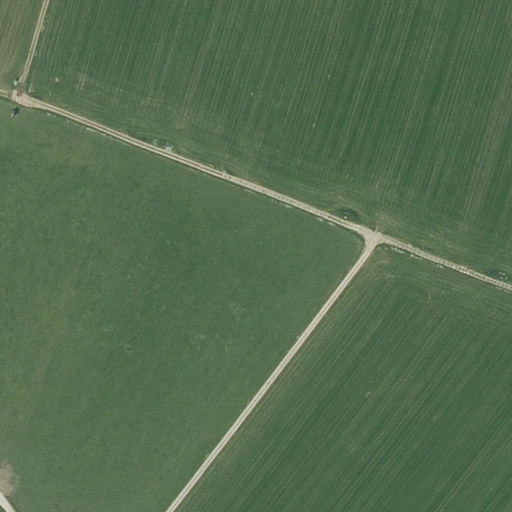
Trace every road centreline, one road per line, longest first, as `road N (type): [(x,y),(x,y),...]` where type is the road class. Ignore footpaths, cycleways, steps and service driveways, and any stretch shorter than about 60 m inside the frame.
road 1 (track): [(511,289),(374,235),(167,511)]
road 2 (track): [(374,235),(17,96)]
